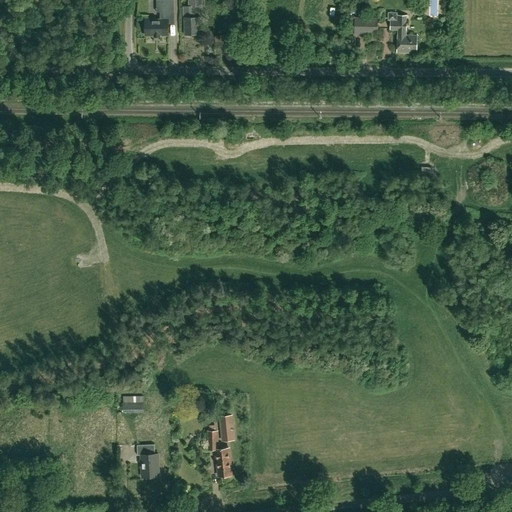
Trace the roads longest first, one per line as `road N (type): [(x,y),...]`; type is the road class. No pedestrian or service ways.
road 1 (unclassified): [(129,70),(511,73)]
road 2 (track): [(151,152),(179,144),(236,152),(273,142),(405,140),(473,156),(511,141)]
road 3 (unclassified): [(271,511),(470,490),(511,473)]
road 4 (track): [(151,152),(121,131),(0,126)]
road 5 (unclassified): [(0,68),(129,70)]
